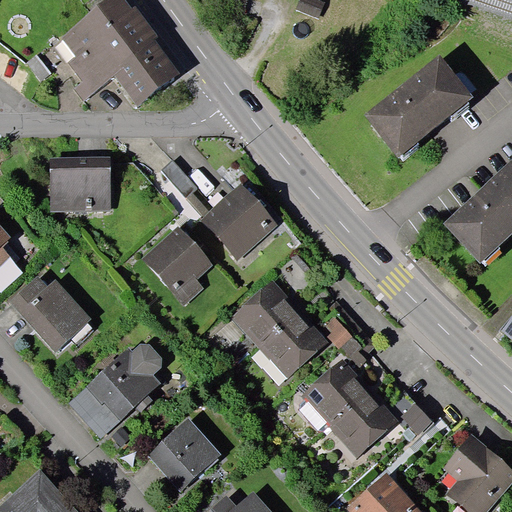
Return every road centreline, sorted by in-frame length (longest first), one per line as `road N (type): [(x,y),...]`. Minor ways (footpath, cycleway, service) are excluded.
road 1 (primary): [(235,98),(366,252),(511,392)]
road 2 (residential): [(235,98),(191,126),(0,126)]
road 3 (residential): [(0,359),(137,511)]
road 4 (primary): [(163,0),(235,98)]
